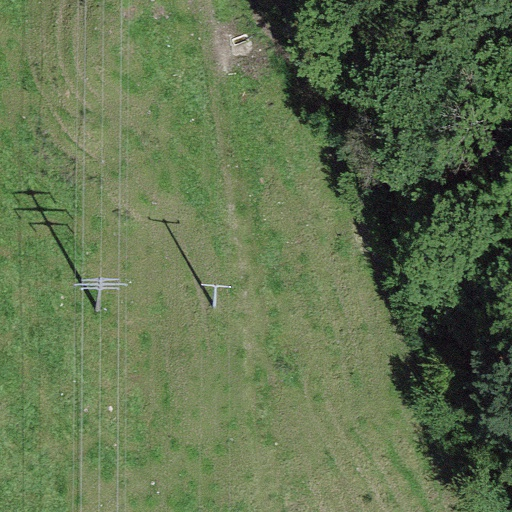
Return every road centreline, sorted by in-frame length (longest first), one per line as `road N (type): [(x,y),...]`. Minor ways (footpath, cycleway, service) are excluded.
road 1 (track): [(203,0),(244,203),(281,511)]
road 2 (track): [(511,369),(343,23),(322,0)]
